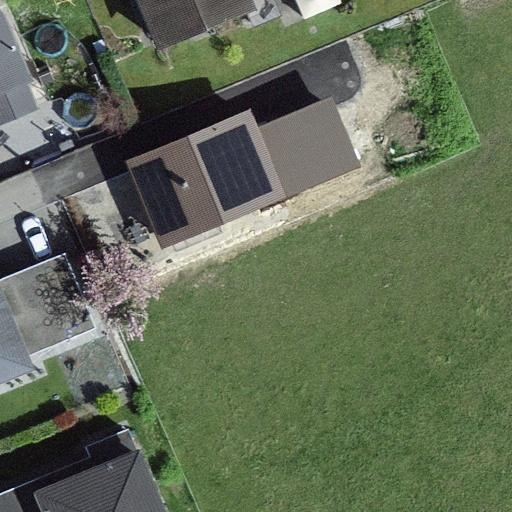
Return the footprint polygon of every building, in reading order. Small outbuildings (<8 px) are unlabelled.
[(251,2),(250,0),(137,0),(156,43),(251,2)] [(0,88),(31,75),(2,7),(0,8),(0,88)] [(281,188),(248,109),(130,159),(163,237),(281,188)] [(0,376),(29,365),(0,289),(0,376)] [(52,511),(162,511),(136,451),(44,492),(52,511)]
